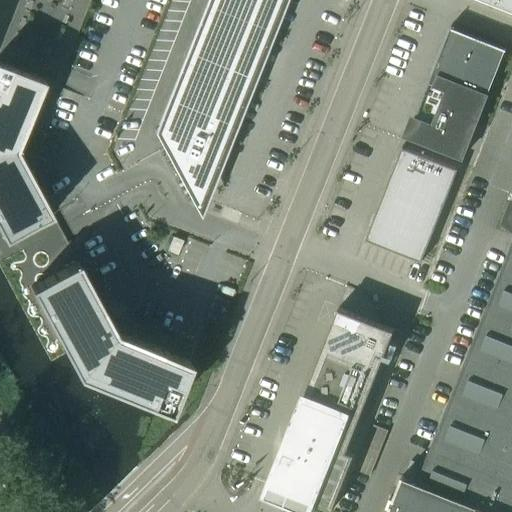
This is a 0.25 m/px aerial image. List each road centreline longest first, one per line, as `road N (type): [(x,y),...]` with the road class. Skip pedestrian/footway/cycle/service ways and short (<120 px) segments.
road 1 (unknown): [(324,272),(433,0)]
road 2 (unclassified): [(282,256),(385,0)]
road 3 (unclassified): [(212,424),(282,256)]
road 4 (unclassified): [(282,256),(187,218),(170,186)]
road 5 (unclassified): [(212,424),(183,439),(109,511)]
road 6 (unclassified): [(282,256),(408,304)]
